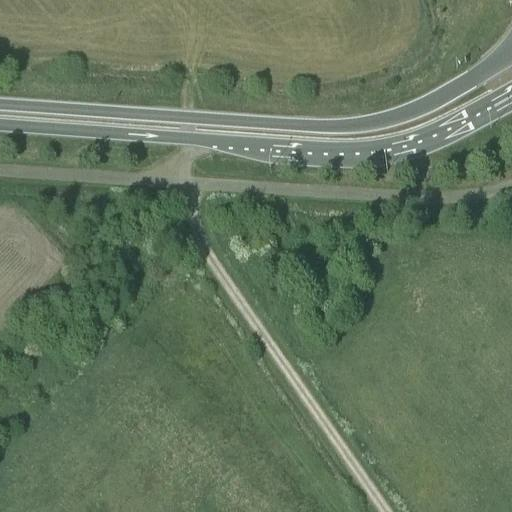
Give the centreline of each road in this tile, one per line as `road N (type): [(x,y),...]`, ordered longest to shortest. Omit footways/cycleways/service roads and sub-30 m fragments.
road 1 (primary): [(510,57),(416,111),(359,126),(0,104)]
road 2 (primary): [(0,125),(373,147),(424,134),(511,89)]
road 3 (unclassified): [(0,172),(396,198),(511,186)]
